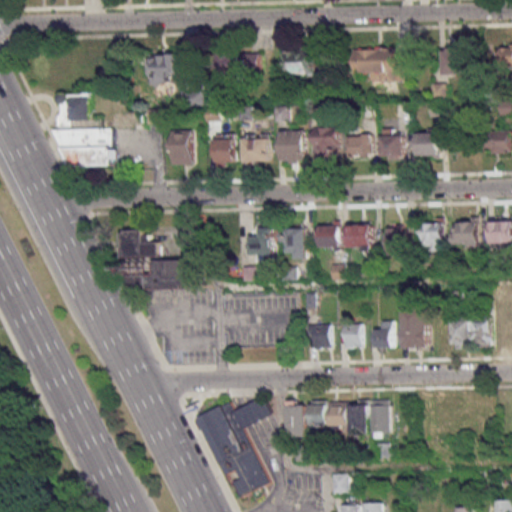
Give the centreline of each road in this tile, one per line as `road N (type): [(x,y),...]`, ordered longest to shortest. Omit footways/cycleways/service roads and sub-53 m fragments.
road 1 (residential): [(0,23),(511,9)]
road 2 (residential): [(511,186),(45,200)]
road 3 (primary): [(200,511),(0,109)]
road 4 (primary): [(0,267),(122,511)]
road 5 (primary): [(136,382),(74,313),(0,166)]
road 6 (residential): [(279,378),(511,372)]
road 7 (residential): [(136,382),(279,378)]
